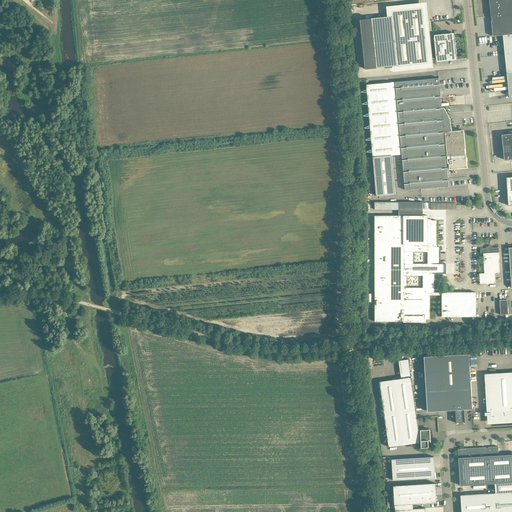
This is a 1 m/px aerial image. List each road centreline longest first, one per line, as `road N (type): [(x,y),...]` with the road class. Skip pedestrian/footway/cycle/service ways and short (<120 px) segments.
road 1 (track): [(334,0),(351,148),(350,340),(373,511)]
road 2 (track): [(351,348),(259,349),(109,310)]
road 3 (unclassified): [(466,0),(486,193),(491,210),(511,223)]
road 4 (track): [(351,348),(511,338)]
road 5 (unclassified): [(450,511),(449,442),(511,433)]
